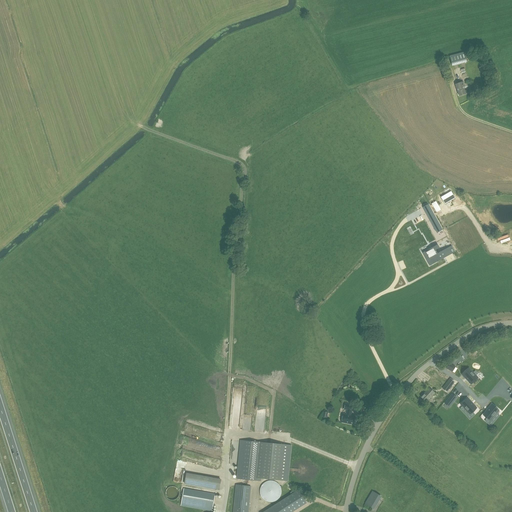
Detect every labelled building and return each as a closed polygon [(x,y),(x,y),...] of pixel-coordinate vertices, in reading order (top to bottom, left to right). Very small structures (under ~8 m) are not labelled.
[(464,52),(449,56),(452,66),(467,62),(464,52)] [(463,82),(455,85),(459,96),(465,94),(463,86),(464,86),(463,82)] [(451,191),(440,197),(445,204),(455,198),(451,191)] [(437,233),(442,230),(432,212),(427,214),(437,233)] [(434,263),(441,260),(443,258),(443,257),(453,251),(450,246),(437,253),(436,250),(439,248),(438,244),(422,253),(426,260),(431,257),(432,259),(434,263)] [(449,364),(447,368),(454,373),(457,368),(449,364)] [(471,384),(478,378),(476,376),(478,374),(475,371),(473,373),(469,368),(467,370),(466,371),(462,374),(471,384)] [(445,386),(449,389),(454,382),(450,379),(445,386)] [(429,388),(421,397),(426,402),(434,393),(429,388)] [(449,407),(457,397),(452,393),(444,403),(449,407)] [(471,412),(472,412),(473,411),(476,408),(467,398),(464,401),(463,402),(463,403),(461,404),(463,406),(468,412),(470,414),(471,412)] [(353,424),(355,416),(350,416),(352,405),(345,404),(344,409),(347,410),(346,415),(343,414),(341,422),(353,424)] [(492,419),(497,413),(498,410),(496,409),(496,408),(495,407),(491,405),(483,415),(487,418),(488,419),(490,420),(492,419)] [(261,478),(264,443),(240,440),(236,479),(260,481),(261,478)] [(285,445),(264,443),(261,478),(281,480),(288,480),(291,445),(285,445)] [(247,511),(250,487),(236,485),(233,511),(247,511)] [(215,494),(184,489),(181,505),(212,511),(215,494)] [(291,511),(306,502),(298,490),(264,511),(291,511)] [(381,497),(372,491),(368,498),(365,503),(374,509),(381,497)]
